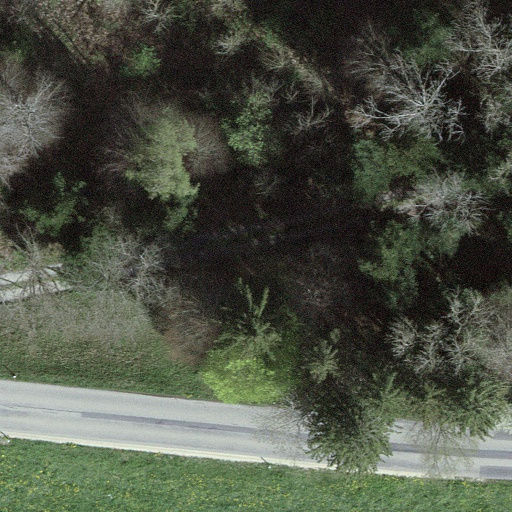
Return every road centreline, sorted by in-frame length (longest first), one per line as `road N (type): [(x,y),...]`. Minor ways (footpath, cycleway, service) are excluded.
road 1 (track): [(0,292),(385,212),(511,177)]
road 2 (tertiary): [(0,404),(330,435),(511,440)]
